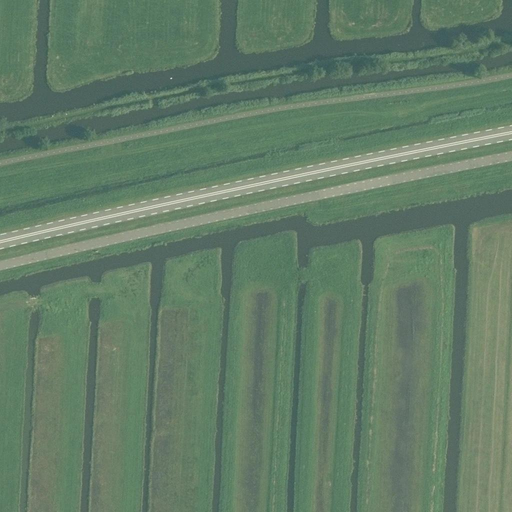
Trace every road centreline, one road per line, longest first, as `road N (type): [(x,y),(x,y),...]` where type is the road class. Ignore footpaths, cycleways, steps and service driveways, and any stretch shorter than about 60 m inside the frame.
road 1 (unclassified): [(511,154),(0,264)]
road 2 (primary): [(0,241),(511,132)]
road 3 (track): [(0,131),(280,74),(511,41)]
